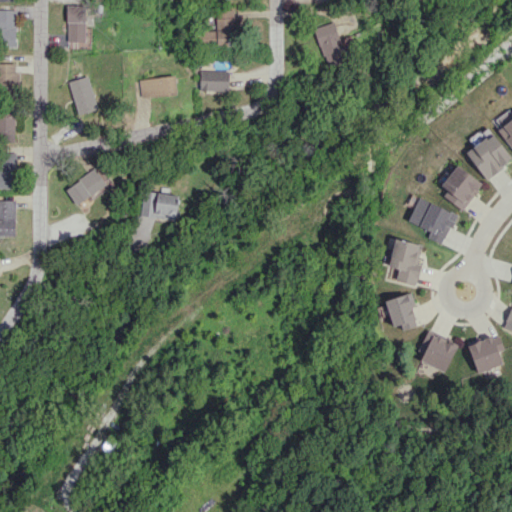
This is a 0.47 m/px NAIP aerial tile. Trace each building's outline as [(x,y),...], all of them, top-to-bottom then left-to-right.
[(85,41),(85,5),(66,5),(67,41),(85,41)] [(0,46),(16,46),(15,8),(0,8),(0,46)] [(216,30),(205,30),(206,46),(235,45),(234,10),(215,10),(216,30)] [(346,62),(334,22),(314,28),(326,68),(346,62)] [(228,90),(228,70),(200,70),(199,90),(228,90)] [(67,81),(78,115),(98,108),(87,75),(67,81)] [(140,77),(140,97),(176,95),(175,76),(140,77)] [(15,116),(0,115),(0,137),(14,139),(15,116)] [(511,118),(498,129),(511,147),(511,118)] [(511,159),(511,158),(492,132),(466,152),(486,179),(511,159)] [(0,187),(14,188),(15,152),(0,151),(0,187)] [(442,196),(464,210),(482,182),(455,165),(442,186),(447,189),(442,196)] [(65,188),(76,205),(106,184),(95,168),(65,188)] [(142,216),(178,218),(179,193),(142,192),(142,216)] [(443,244),(456,213),(419,197),(408,221),(430,231),(427,237),(443,244)] [(15,199),(0,199),(0,235),(16,235),(15,199)] [(422,244),(395,238),(388,266),(398,268),(395,280),(416,284),(421,264),(417,263),(422,244)] [(419,325),(409,292),(384,300),(392,326),(400,324),(402,330),(419,325)] [(511,330),(511,304),(502,326),(511,330)] [(444,372),(457,344),(428,330),(416,359),(444,372)] [(476,372),(503,364),(498,350),(503,349),(499,334),(467,344),(476,372)]
